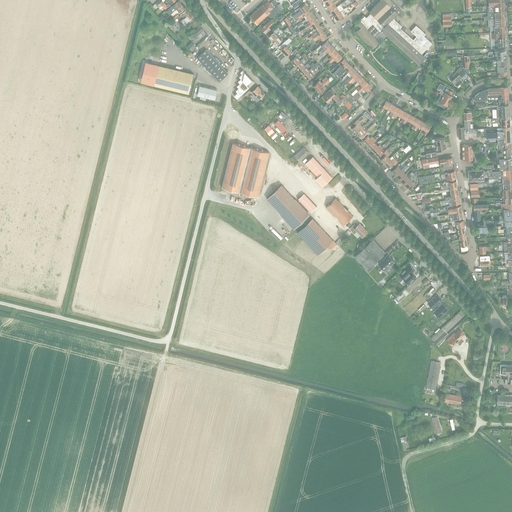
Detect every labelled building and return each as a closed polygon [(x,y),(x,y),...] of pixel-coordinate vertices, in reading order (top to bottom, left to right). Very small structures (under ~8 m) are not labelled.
[(162,6),(165,9),(170,5),(175,0),(167,0),(167,1),(168,3),(166,5),(164,3),(162,6)] [(175,10),(181,4),(178,0),(173,5),(172,5),(166,11),(170,15),(175,10)] [(294,9),(302,3),(300,0),(297,0),(291,4),(294,9)] [(330,11),(336,7),(334,4),(338,2),(336,0),(327,6),(330,11)] [(431,43),(430,42),(424,36),(426,34),(416,25),(410,31),(416,36),(413,40),(400,28),(402,27),(394,19),(401,11),(390,0),(380,0),(369,11),(372,14),(367,19),(364,16),(354,26),(358,30),(356,31),(372,48),(386,35),(419,64),(425,58),(421,54),(426,48),(427,49),(432,44),(431,43)] [(277,5),(276,3),(272,6),(267,1),(264,4),(263,4),(260,6),(260,7),(258,9),(258,8),(257,9),(255,11),(252,13),(252,14),(249,16),(257,24),(259,22),(260,22),(260,21),(262,19),(263,19),(262,19),(265,17),(265,16),(267,15),(271,19),(281,10),(277,5)] [(179,15),(178,14),(185,8),(181,4),(175,10),(177,11),(175,12),(176,12),(173,15),(174,15),(172,17),(174,19),(179,15)] [(294,19),(308,9),(305,4),(300,7),(301,10),(292,16),(294,19)] [(334,15),(342,10),(343,9),(340,4),(336,7),(330,11),(334,15)] [(183,18),(190,13),(186,9),(180,15),(183,18)] [(307,18),(312,15),(308,9),(294,19),(296,21),(303,16),(302,15),(304,14),(307,18)] [(345,15),(343,12),(342,10),(334,15),(337,20),(345,15)] [(503,12),(498,12),(498,11),(493,12),(487,12),(488,16),(484,16),(484,20),(488,20),(490,20),(490,18),(504,17),(503,12)] [(189,22),(188,21),(193,16),(190,13),(183,18),(183,19),(181,21),(185,26),(189,22)] [(305,27),(316,20),(312,15),(307,18),(310,23),(308,24),(307,23),(304,26),(305,27)] [(291,24),(286,17),(283,20),(288,27),(291,24)] [(490,20),(488,20),(488,27),(494,26),(504,26),(504,17),(490,18),(490,20)] [(271,23),(269,21),(267,19),(260,25),(262,27),(261,28),(265,34),(270,29),(266,25),(267,24),(268,25),(271,23)] [(314,29),(320,26),(316,20),(305,27),(302,29),(302,30),(300,31),(301,33),(303,31),(304,32),(306,30),(310,27),(309,26),(311,25),(314,29)] [(296,32),(291,25),(287,28),(292,34),(296,32)] [(193,40),(204,30),(199,26),(189,35),(193,40)] [(312,38),(323,31),(320,26),(314,29),(316,32),(311,36),(308,38),(310,40),(312,38)] [(280,29),(280,30),(278,27),(268,36),(272,41),(281,33),(282,32),(280,29)] [(323,31),(312,38),(314,41),(318,39),(316,37),(319,36),(322,40),(327,37),(323,31)] [(285,34),(282,32),(281,33),(272,41),(276,46),(281,41),(279,39),(285,34)] [(494,48),(505,48),(504,32),(491,32),(491,39),(496,38),(496,42),(493,42),(494,48)] [(286,45),(289,41),(291,40),(289,37),(278,47),(281,50),(280,50),(286,56),(292,51),(286,45)] [(320,54),(330,45),(326,41),(321,46),(323,48),(319,53),(320,54)] [(192,42),(187,46),(191,51),(196,47),(192,42)] [(329,54),(334,49),(330,45),(320,54),(322,56),(326,51),(329,54)] [(206,49),(197,58),(219,81),(228,73),(206,49)] [(330,61),(338,53),(334,49),(329,54),(331,56),(328,59),(330,61)] [(330,64),(331,62),(334,59),(337,62),(342,57),(338,53),(330,61),(328,62),(330,64)] [(295,66),(300,61),(296,56),(290,61),(295,66)] [(339,72),(348,63),(343,58),(339,63),(343,67),(341,68),(340,67),(337,70),(339,72)] [(486,65),(486,69),(493,69),(493,66),(506,66),(506,59),(502,60),(500,60),(497,60),(497,63),(493,64),(486,65)] [(299,71),(304,66),(300,61),(295,66),(299,71)] [(348,72),(353,68),(348,63),(339,72),(337,75),(339,77),(346,70),(348,72)] [(159,65),(154,85),(189,93),(193,73),(159,65)] [(303,75),(308,70),(304,66),(299,71),(303,75)] [(460,81),(463,79),(464,80),(469,76),(460,67),(456,71),(456,72),(452,76),(454,78),(451,81),(456,86),(461,82),(460,81)] [(348,82),(357,73),(353,68),(348,72),(347,74),(349,77),(344,82),(344,83),(343,84),(342,86),(343,87),(346,83),(348,82)] [(237,93),(234,96),(237,99),(243,93),(249,88),(255,83),(243,70),(240,72),(242,74),(239,77),(241,79),(238,82),(240,84),(237,86),(239,88),(236,91),(237,93)] [(308,70),(303,75),(307,80),(313,75),(308,70)] [(358,82),(362,77),(357,73),(348,82),(346,83),(348,85),(353,80),(352,79),(354,78),(358,82)] [(316,90),(328,79),(326,77),(322,81),(323,81),(321,83),(319,80),(313,86),(316,90)] [(357,91),(367,82),(362,77),(358,82),(361,86),(360,87),(359,86),(356,89),(357,91)] [(328,79),(316,90),(319,94),(326,88),(324,86),(325,84),(326,85),(330,82),(328,79)] [(367,82),(357,91),(359,93),(362,90),(361,89),(363,87),(367,91),(371,87),(367,82)] [(217,89),(200,85),(197,95),(215,99),(217,89)] [(253,98),(261,90),(258,86),(251,92),(253,94),(251,96),(253,98)] [(508,98),(508,88),(507,87),(500,87),(491,88),(487,88),(486,88),(487,99),(492,99),(495,99),(499,99),(508,98)] [(475,100),(487,99),(486,88),(482,91),(478,93),(475,96),(475,100)] [(451,96),(453,93),(446,89),(444,92),(440,90),(439,93),(441,94),(438,100),(438,101),(437,104),(444,108),(446,105),(447,105),(452,97),(451,96)] [(256,101),(261,96),(264,93),(261,90),(253,98),(256,101)] [(330,90),(323,97),(328,103),(331,100),(334,103),(339,98),(336,95),(335,96),(330,90)] [(352,97),(350,95),(348,94),(346,96),(345,96),(341,100),(340,99),(336,103),(338,105),(340,103),(342,106),(344,104),(352,97)] [(352,102),(354,100),(352,97),(344,104),(348,108),(349,108),(350,110),(355,105),(352,102)] [(375,107),(381,111),(387,101),(381,98),(375,107)] [(387,101),(381,111),(387,114),(392,104),(387,101)] [(392,104),(387,114),(393,117),(398,108),(392,104)] [(492,118),(509,118),(508,104),(499,104),(488,105),(488,107),(497,106),(497,109),(496,109),(496,117),(489,118),(492,118)] [(398,108),(393,117),(399,120),(404,111),(398,108)] [(378,117),(372,110),(369,112),(375,120),(378,117)] [(404,111),(399,120),(405,123),(410,114),(404,111)] [(410,114),(405,123),(411,127),(416,117),(410,114)] [(355,125),(351,129),(355,133),(363,127),(362,126),(361,126),(358,123),(359,122),(364,118),(362,116),(357,120),(356,121),(353,123),(355,125)] [(509,118),(492,118),(492,123),(498,123),(498,124),(501,124),(501,126),(510,126),(509,118)] [(422,128),(425,123),(419,119),(414,129),(416,130),(418,128),(417,127),(417,126),(422,128)] [(374,122),(367,129),(369,131),(376,124),(374,122)] [(425,123),(422,128),(426,131),(425,132),(424,131),(423,134),(425,135),(431,126),(425,123)] [(363,127),(355,133),(359,137),(360,137),(361,138),(369,131),(367,129),(364,126),(363,127)] [(498,143),(509,143),(508,128),(502,128),(502,131),(486,131),(486,144),(498,143)] [(299,134),(305,141),(309,137),(303,131),(299,134)] [(366,145),(373,138),(372,136),(370,138),(367,136),(362,140),(366,145)] [(370,149),(375,144),(373,142),(375,140),(373,138),(366,145),(370,149)] [(406,153),(411,148),(407,143),(402,147),(404,149),(403,150),(406,153)] [(500,158),(511,157),(510,143),(509,143),(498,143),(498,148),(503,148),(503,153),(499,153),(499,158),(500,158)] [(258,197),(269,153),(232,144),(221,187),(258,197)] [(374,153),(381,146),(379,145),(377,146),(375,144),(370,149),(374,153)] [(461,145),(462,160),(472,159),(472,144),(461,145)] [(383,152),(381,150),(383,148),(381,146),(374,153),(378,157),(382,154),(383,152)] [(299,162),(309,153),(304,147),(294,156),(299,162)] [(384,163),(390,158),(388,156),(390,154),(386,150),(383,152),(382,154),(383,156),(380,159),(384,163)] [(322,187),(332,177),(312,157),(305,164),(318,177),(315,180),(322,187)] [(439,165),(437,157),(422,159),(423,168),(439,165)] [(451,168),(451,164),(453,164),(452,157),(439,160),(440,163),(442,162),(444,169),(451,168)] [(500,168),(511,168),(511,157),(500,158),(500,168)] [(390,158),(384,163),(388,167),(391,164),(393,166),(398,162),(394,158),(391,160),(390,158)] [(297,164),(292,168),(313,190),(318,185),(310,176),(307,178),(305,176),(307,175),(297,164)] [(396,175),(403,168),(402,166),(400,168),(397,165),(391,171),(394,174),(395,173),(396,175)] [(405,170),(408,167),(406,166),(403,168),(396,175),(397,176),(396,177),(399,180),(405,174),(403,172),(405,170)] [(492,179),(494,179),(511,177),(511,174),(511,168),(500,168),(499,168),(499,171),(491,172),(491,176),(488,176),(488,179),(492,179)] [(491,170),(483,171),(483,170),(468,171),(469,180),(484,180),(483,176),(485,176),(485,174),(487,174),(487,176),(488,176),(491,176),(491,172),(491,170)] [(446,176),(446,179),(446,180),(448,180),(456,179),(454,171),(447,173),(446,173),(446,174),(447,174),(447,176),(446,176)] [(404,183),(411,176),(410,174),(408,176),(405,174),(399,180),(401,182),(402,181),(404,183)] [(424,179),(435,177),(434,175),(421,177),(418,178),(420,186),(423,186),(422,179),(424,179)] [(411,176),(404,183),(405,184),(404,185),(407,188),(413,182),(411,180),(413,178),(411,176)] [(499,189),(503,189),(511,188),(511,177),(494,179),(494,181),(502,181),(502,183),(499,183),(499,185),(494,185),(491,185),(491,190),(494,189),(499,189)] [(438,190),(457,187),(456,181),(448,182),(449,187),(446,187),(446,186),(438,187),(439,190),(438,190)] [(294,228),(308,214),(281,185),(266,199),(294,228)] [(502,197),(503,197),(511,196),(511,188),(503,189),(503,192),(502,192),(502,197)] [(310,212),(316,207),(304,193),(298,199),(310,212)] [(343,225),(352,216),(335,198),(325,207),(343,225)] [(449,214),(461,212),(460,206),(455,207),(455,205),(446,207),(447,208),(448,209),(449,214)] [(511,219),(511,208),(501,209),(498,209),(499,211),(503,211),(503,220),(511,219)] [(462,218),(461,212),(449,214),(450,217),(452,217),(452,219),(450,220),(457,219),(462,218)] [(333,246),(339,241),(313,215),(298,229),(319,252),(329,242),(333,246)] [(452,228),(457,228),(464,226),(463,220),(456,222),(457,227),(452,227),(452,228)] [(366,232),(367,231),(359,224),(356,227),(354,225),(349,229),(352,232),(354,234),(357,231),(362,236),(364,234),(366,232)] [(507,237),(511,236),(511,225),(505,226),(505,229),(503,229),(504,232),(505,232),(505,237),(507,237)] [(503,245),(511,243),(511,236),(507,237),(507,242),(503,242),(503,245)] [(453,244),(459,243),(460,247),(468,245),(466,238),(459,240),(453,241),(453,244)] [(373,239),(354,256),(367,270),(385,252),(373,239)] [(511,251),(511,243),(503,245),(504,252),(511,251)] [(378,264),(385,271),(386,271),(390,267),(389,266),(394,262),(387,255),(378,264)] [(409,264),(399,274),(403,278),(403,279),(408,284),(416,277),(412,272),(414,270),(409,264)] [(387,284),(383,279),(379,282),(383,287),(387,284)] [(433,311),(439,317),(448,310),(442,304),(441,305),(439,303),(442,301),(436,295),(428,303),(433,309),(437,305),(439,307),(433,311)] [(457,320),(466,311),(461,306),(452,315),(457,320)] [(446,340),(452,346),(464,335),(459,329),(454,334),(453,333),(446,340)] [(436,389),(441,363),(431,361),(427,388),(436,389)] [(462,396),(462,393),(456,392),(456,395),(445,393),(444,402),(461,405),(462,396)] [(506,404),(506,395),(494,394),(494,400),(497,400),(497,403),(506,404)] [(441,432),(437,417),(431,418),(436,434),(441,432)]
